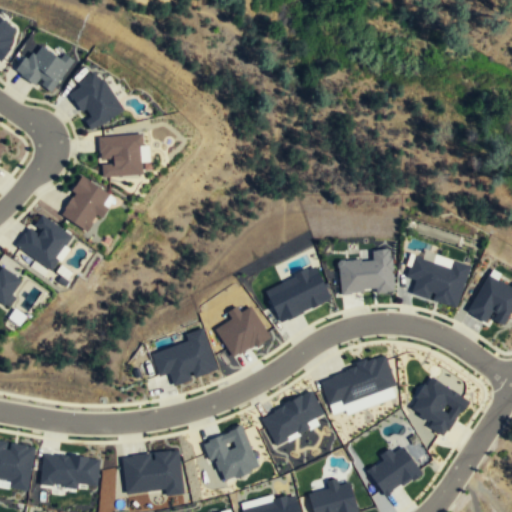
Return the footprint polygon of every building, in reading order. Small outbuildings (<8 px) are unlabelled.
[(0,58),(17,28),(0,18),(0,58)] [(58,58),(39,46),(33,55),(27,51),(13,72),(35,87),(37,84),(50,93),(72,60),(61,53),(58,58)] [(102,78),(98,81),(93,72),(76,82),(79,87),(69,93),(85,120),(82,122),(88,131),(122,111),(102,78)] [(98,138),(101,178),(142,175),(139,135),(98,138)] [(101,219),(113,195),(78,177),(58,217),(87,232),(95,216),(101,219)] [(73,235),(37,213),(15,248),(51,270),(73,235)] [(336,262),(339,294),(374,290),(374,294),(393,292),(389,249),(370,251),(370,259),(336,262)] [(468,266),(450,261),(448,267),(438,264),(440,257),(432,255),(430,261),(412,256),(406,278),(414,280),(410,294),(429,300),(429,301),(455,309),(468,266)] [(21,279),(0,265),(0,305),(2,307),(21,279)] [(329,300),(313,267),(263,290),(278,323),(329,300)] [(466,314),(487,323),(489,319),(503,327),(511,308),(511,284),(510,287),(495,280),(498,274),(488,269),(466,314)] [(230,359),(267,339),(250,306),(238,313),(235,307),(225,312),(229,320),(214,328),(230,359)] [(149,353),(157,377),(168,373),(171,386),(191,380),(190,378),(215,371),(201,328),(183,334),(186,342),(149,353)] [(318,380),(327,405),(340,400),(345,414),(394,398),(390,386),(394,384),(384,353),(355,363),(356,368),(318,380)] [(465,396),(425,377),(410,411),(430,420),(427,428),(446,437),(465,396)] [(259,415),(273,444),(310,427),(307,421),(322,414),(311,391),(259,415)] [(206,460),(214,458),(220,480),(256,469),(243,427),(200,440),(206,460)] [(0,479),(8,480),(7,488),(27,491),(32,446),(7,442),(7,441),(0,440),(0,479)] [(366,470),(384,497),(419,472),(401,446),(391,453),(388,447),(378,454),(382,459),(366,470)] [(125,493),(163,489),(163,495),(182,493),(176,449),(150,452),(150,453),(120,456),(125,493)] [(42,452),(38,484),(76,488),(76,483),(95,485),(98,459),(42,452)] [(311,511),(355,511),(349,482),(337,484),(335,478),(324,480),(326,488),(307,493),(311,511)] [(297,511),(293,493),(272,499),(271,495),(250,500),(252,506),(240,509),(240,511),(297,511)]
